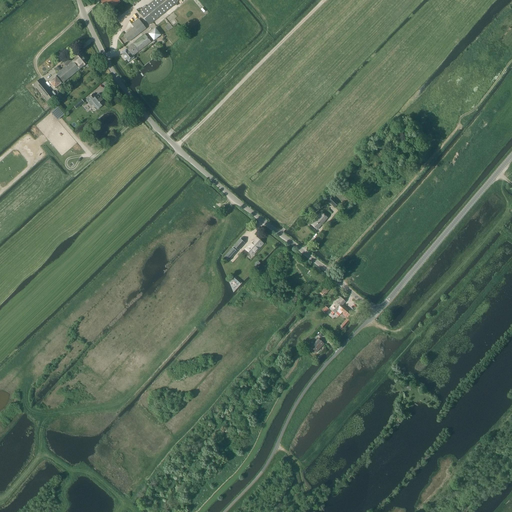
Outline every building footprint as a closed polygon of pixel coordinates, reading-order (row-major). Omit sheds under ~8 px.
[(102,0),(101,1),(108,10),(121,0),(124,3),(127,1),(126,0),(102,0)] [(177,3),(175,0),(154,0),(139,12),(149,25),(177,3)] [(146,29),(139,19),(132,24),(134,27),(130,30),(134,37),(135,37),(146,29)] [(156,28),(149,34),(155,41),(162,35),(156,28)] [(129,41),(135,37),(134,37),(130,30),(124,35),(129,41)] [(145,34),(126,49),(132,56),(151,42),(145,34)] [(134,58),(132,56),(126,49),(121,53),(124,57),(125,58),(126,58),(128,62),(134,58)] [(87,63),(80,54),(76,57),(76,58),(72,61),(69,57),(63,62),(67,66),(69,64),(76,72),(87,63)] [(63,82),(76,72),(69,64),(67,66),(57,74),(63,82)] [(56,77),(49,82),(54,89),(61,84),(56,77)] [(54,96),(40,79),(35,84),(48,100),(54,96)] [(94,94),(86,100),(91,106),(94,103),(99,108),(105,103),(101,98),(102,97),(99,94),(96,97),(94,94)] [(81,100),(73,106),(76,110),(84,103),(81,100)] [(58,107),(51,112),(55,118),(59,115),(61,118),(65,115),(63,114),(58,107)] [(338,203),(328,193),(324,197),(335,207),(338,203)] [(327,217),(321,212),(311,225),(317,230),(327,217)] [(256,237),(245,249),(252,256),(263,244),(256,237)] [(240,239),(233,246),(238,250),(244,243),(240,239)] [(325,293),(326,294),(330,289),(326,286),(319,293),(322,295),(325,293)] [(345,302),(340,297),(332,306),(333,307),(330,309),(335,314),(337,311),(340,314),(342,312),(348,317),(352,313),(343,305),(345,302)] [(340,326),(342,328),(343,329),(344,328),(350,321),(347,318),(340,326)] [(315,333),(321,338),(324,334),(319,329),(315,333)] [(324,344),(318,339),(314,343),(311,340),(308,344),(311,347),(317,352),(324,344)]
